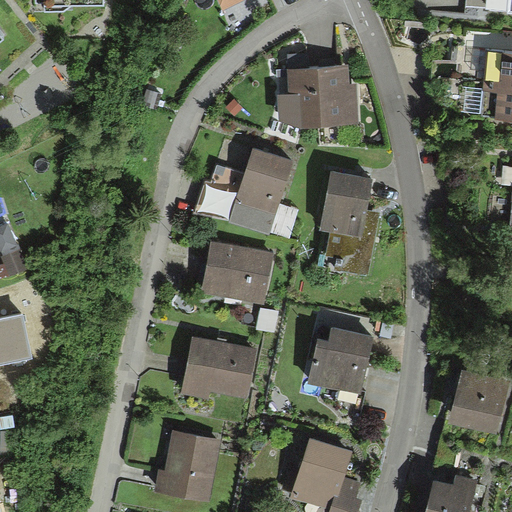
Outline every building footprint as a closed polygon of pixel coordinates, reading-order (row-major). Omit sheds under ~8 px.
[(218,0),(224,13),(255,0),(218,0)] [(511,54),(486,53),(482,120),(511,121),(511,54)] [(351,68),(290,71),(294,134),(345,131),(344,107),(353,106),(351,68)] [(296,163),(258,151),(240,210),(278,222),(296,163)] [(377,183),(335,174),(323,233),(364,242),(377,183)] [(8,224),(0,227),(0,245),(4,255),(19,249),(8,224)] [(277,254),(214,244),(204,300),(267,310),(277,254)] [(4,255),(1,256),(9,276),(27,269),(19,249),(4,255)] [(0,364),(32,358),(23,315),(0,319),(0,364)] [(332,345),(317,342),(308,385),(365,397),(377,338),(335,330),(332,345)] [(197,338),(186,391),(248,403),(258,350),(197,338)] [(510,382),(466,372),(455,422),(499,432),(510,382)] [(220,440),(178,432),(171,473),(162,471),(158,493),(209,502),(220,440)] [(358,450),(312,438),(295,499),(334,510),(332,511),(355,511),(364,484),(350,480),(358,450)] [(455,485),(437,480),(428,511),(472,511),(481,482),(458,476),(455,485)]
